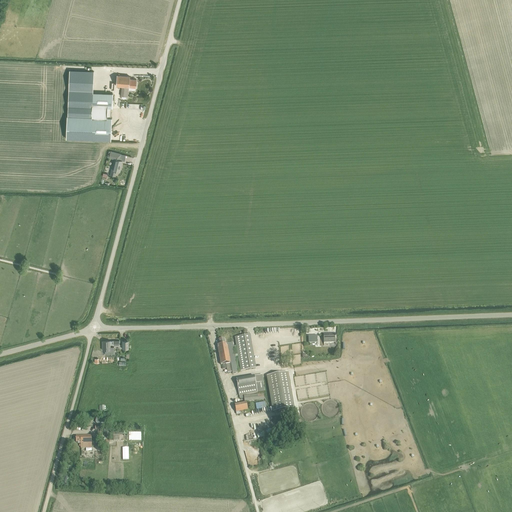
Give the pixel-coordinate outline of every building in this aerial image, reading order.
[(94,71),(69,70),(68,106),(92,107),(111,108),(112,108),(113,94),(93,93),(94,71)] [(117,75),(116,86),(121,86),(121,96),(128,97),(128,87),(136,88),(136,79),(129,79),(130,76),(117,75)] [(68,106),(68,116),(92,117),(92,107),(68,106)] [(111,108),(92,107),(92,117),(108,118),(111,118),(111,108)] [(68,116),(67,116),(66,139),(111,141),(112,118),(111,118),(108,118),(92,117),(68,116)] [(121,154),(111,151),(109,158),(114,159),(110,175),(115,176),(116,171),(119,172),(122,161),(119,160),(121,154)] [(324,335),(323,335),(324,343),(335,343),(335,334),(324,335)] [(234,337),(236,349),(240,371),(255,369),(250,335),(234,337)] [(238,373),(235,355),(232,343),(225,344),(224,339),(219,340),(219,345),(217,346),(221,365),(226,364),(227,373),(232,372),(232,374),(238,373)] [(113,341),(102,341),(102,350),(105,350),(105,354),(114,354),(114,347),(110,347),(110,345),(119,345),(119,341),(113,341)] [(293,408),(287,373),(284,374),(267,377),(273,412),(287,409),(293,408)] [(265,392),(262,375),(236,380),(239,396),(265,392)] [(234,405),(236,413),(248,410),(246,402),(234,405)] [(281,428),(281,420),(283,420),(283,416),(272,416),(272,429),(281,428)] [(92,436),(76,437),(76,443),(81,442),(81,449),(86,449),(86,452),(92,451),(91,448),(92,448),(92,436)]
